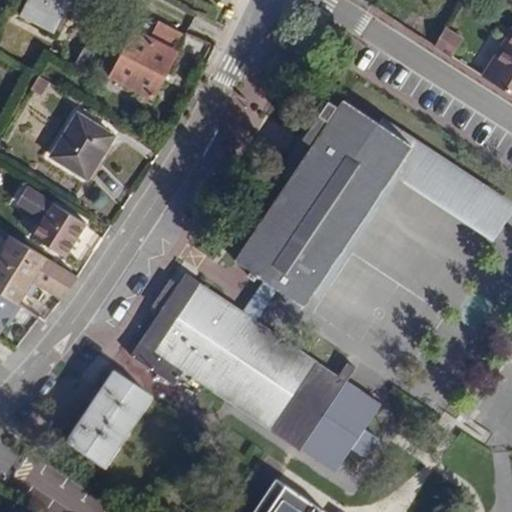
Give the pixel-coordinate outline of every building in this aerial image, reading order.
[(50,32),(65,0),(28,0),(20,17),(50,32)] [(151,99),(185,34),(160,20),(149,39),(134,31),(110,77),(151,99)] [(481,76),(511,95),(511,25),(481,76)] [(432,45),(449,56),(460,39),(442,28),(432,45)] [(76,61),(70,73),(81,79),(87,67),(76,61)] [(303,306),(394,170),(411,145),(379,124),(345,99),(340,106),(328,98),(322,106),(301,137),(313,146),(325,154),(311,171),(300,165),(265,216),(236,260),(303,306)] [(250,204),(265,216),(300,165),(313,146),(301,137),(322,106),(317,102),(250,204)] [(88,179),(113,137),(77,114),(51,156),(88,179)] [(411,145),(394,170),(491,235),(511,205),(382,119),(379,124),(411,145)] [(313,146),(300,165),(311,171),(325,154),(313,146)] [(64,259),(86,224),(55,204),(53,206),(28,189),(17,205),(43,221),(32,238),(64,259)] [(46,288),(62,299),(77,277),(13,238),(0,257),(0,292),(16,303),(24,292),(37,301),(46,288)] [(335,376),(184,274),(129,355),(173,385),(183,371),(333,472),(349,448),(363,458),(375,439),(361,430),(378,405),(345,383),(354,367),(345,361),(335,376)] [(0,321),(1,320),(5,315),(7,317),(16,303),(0,292),(0,321)] [(153,401),(133,388),(128,394),(119,388),(123,381),(114,375),(68,445),(105,470),(153,401)] [(128,394),(133,388),(123,381),(119,388),(128,394)] [(256,511),(318,511),(276,483),(256,511)]
